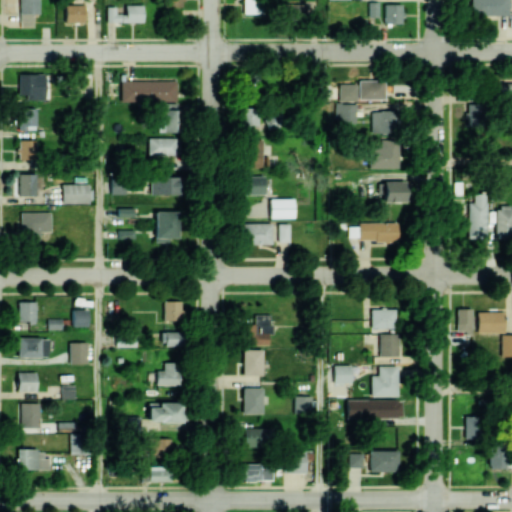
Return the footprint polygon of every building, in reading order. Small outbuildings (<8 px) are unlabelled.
[(38,13),(38,0),(18,0),(19,27),(32,26),(32,13),(38,13)] [(242,0),(242,13),(259,13),(258,0),(242,0)] [(507,0),(469,0),(469,15),(507,15),(507,0)] [(303,17),(303,2),(283,4),(284,18),(303,17)] [(401,3),(383,3),(383,23),(401,23),(401,3)] [(83,4),(64,4),(64,22),(83,22),(83,4)] [(141,22),(142,5),(124,4),(124,13),(115,13),(115,6),(105,6),(105,21),(141,22)] [(43,100),(43,73),(17,73),(17,94),(25,94),(25,99),(43,100)] [(175,80),(118,81),(119,102),(176,101),(175,80)] [(383,99),(384,83),(357,82),(357,98),(383,99)] [(511,83),(488,82),(488,102),(511,102),(511,83)] [(355,100),(355,85),(337,85),(337,100),(355,100)] [(157,117),(156,131),(176,132),(177,102),(163,102),(162,117),(157,117)] [(354,122),(355,103),(334,103),(333,122),(354,122)] [(481,129),(481,103),(466,103),(465,129),(481,129)] [(257,124),(256,107),(241,108),(241,124),(257,124)] [(35,129),(34,108),(17,108),(17,129),(35,129)] [(370,133),(395,132),(394,110),(369,110),(370,133)] [(146,154),(176,154),(176,137),(146,137),(146,154)] [(262,166),(260,138),(243,139),(244,166),(262,166)] [(17,159),(35,159),(35,139),(17,139),(17,159)] [(367,168),(397,168),(398,140),(379,140),(379,146),(368,146),(367,168)] [(17,195),(35,195),(34,172),(17,173),(17,195)] [(149,194),(177,194),(176,175),(149,176),(149,194)] [(241,194),(264,193),(264,175),(240,176),(241,194)] [(124,193),(123,177),(108,177),(109,194),(124,193)] [(382,202),(405,202),(405,181),(382,181),(382,202)] [(87,183),(60,183),(60,203),(87,203),(87,183)] [(292,198),(268,198),(269,218),(293,217),(292,198)] [(465,238),(484,238),(485,202),(466,201),(465,238)] [(133,216),(133,208),(116,207),(116,216),(133,216)] [(493,237),(511,236),(511,208),(494,208),(493,237)] [(176,240),(176,211),(154,210),(153,240),(176,240)] [(50,231),(49,211),(19,212),(20,240),(39,239),(39,231),(50,231)] [(357,222),(357,241),(397,241),(396,221),(357,222)] [(270,243),(271,223),(241,222),(241,243),(270,243)] [(288,241),(288,223),(277,223),(276,241),(288,241)] [(116,238),(133,237),(132,229),(116,229),(116,238)] [(162,320),(180,320),(180,299),(162,300),(162,320)] [(34,301),(17,300),(16,321),(34,321),(34,301)] [(394,309),(369,308),(369,327),(394,328),(394,309)] [(455,332),(470,332),(470,308),(455,308),(455,332)] [(86,309),(70,309),(71,326),(86,326),(86,309)] [(475,311),(476,332),(503,332),(502,311),(475,311)] [(267,344),(267,333),(269,333),(269,313),(253,314),(253,324),(239,324),(240,344),(267,344)] [(61,328),(61,318),(46,318),(46,328),(61,328)] [(162,345),(181,346),(182,332),(163,331),(162,345)] [(397,356),(397,334),(378,333),(377,356),(397,356)] [(499,356),(511,356),(511,334),(499,335),(499,356)] [(16,356),(46,357),(47,338),(17,337),(16,356)] [(68,363),(86,363),(85,341),(67,342),(68,363)] [(241,374),(260,375),(261,349),(241,348),(241,374)] [(178,385),(178,362),(162,361),(162,370),(155,369),(155,384),(178,385)] [(349,382),(350,364),(332,364),(332,382),(349,382)] [(369,375),(369,395),(396,396),(397,365),(377,365),(377,375),(369,375)] [(34,391),(35,372),(16,372),(16,391),(34,391)] [(60,398),(73,398),(73,385),(60,384),(60,398)] [(240,412),(260,413),(261,388),(241,387),(240,412)] [(293,394),(292,414),(309,414),(310,395),(293,394)] [(400,417),(400,398),(344,399),(345,418),(400,417)] [(146,406),(146,421),(180,422),(180,401),(157,401),(157,407),(146,406)] [(19,427),(38,427),(38,402),(18,402),(19,427)] [(475,438),(475,415),(463,415),(462,438),(475,438)] [(120,416),(120,430),(138,430),(138,416),(120,416)] [(262,428),(242,428),(241,446),(262,446),(262,428)] [(69,453),(84,453),(84,433),(68,433),(69,453)] [(146,455),(171,454),(170,437),(145,438),(146,455)] [(45,469),(45,449),(15,449),(15,468),(45,469)] [(367,471),(397,471),(397,450),(368,450),(367,471)] [(304,452),(282,452),(282,473),(304,472),(304,452)] [(346,467),(361,467),(361,452),(347,452),(346,467)] [(240,479),(270,480),(270,463),(236,462),(236,474),(240,474),(240,479)] [(170,480),(169,465),(147,466),(147,481),(170,480)]
